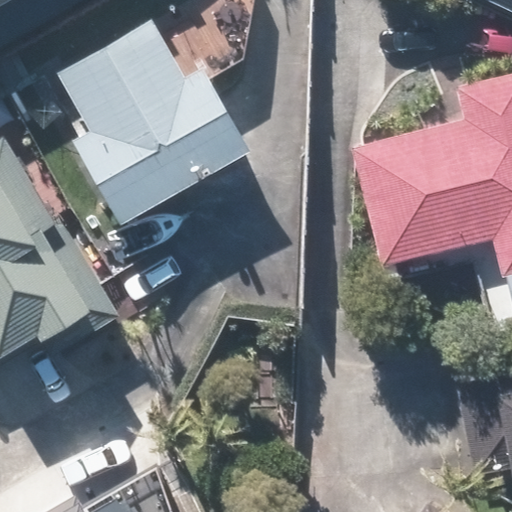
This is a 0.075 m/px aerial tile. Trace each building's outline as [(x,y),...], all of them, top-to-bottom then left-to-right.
[(237,153),(199,88),(238,65),(250,0),(187,0),(158,18),(155,14),(39,82),(72,138),(50,151),(99,234),(237,153)] [(511,0),(469,0),(511,19),(511,0)] [(459,122),(337,154),(368,274),(456,251),(480,344),(511,335),(511,76),(451,92),(459,122)] [(0,365),(96,308),(0,147),(0,365)] [(511,397),(471,406),(489,495),(511,490),(511,397)] [(447,511),(413,487),(395,511),(447,511)]
